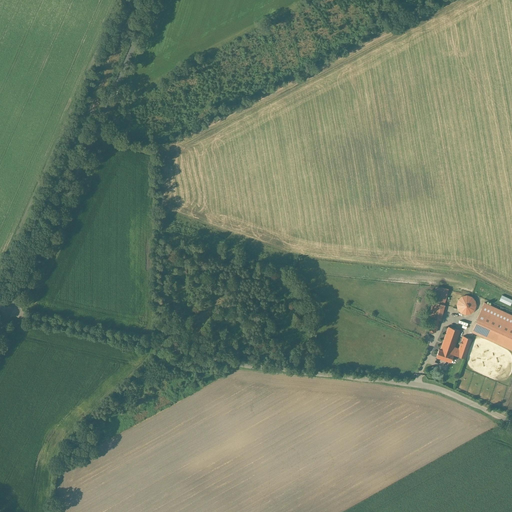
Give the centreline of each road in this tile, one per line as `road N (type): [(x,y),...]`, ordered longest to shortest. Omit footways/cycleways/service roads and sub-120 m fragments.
road 1 (unclassified): [(9,311),(250,366),(431,386),(511,422)]
road 2 (unclassified): [(9,311),(151,0)]
